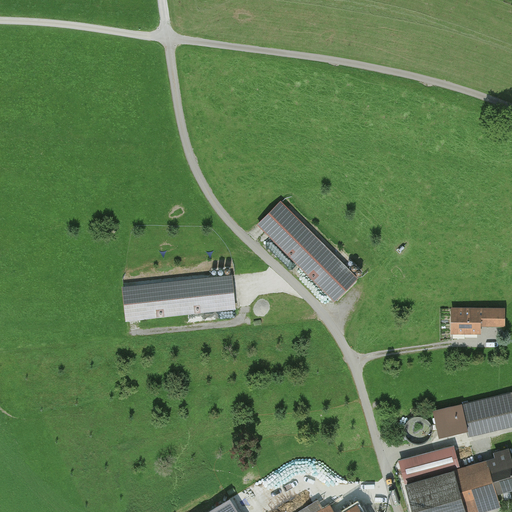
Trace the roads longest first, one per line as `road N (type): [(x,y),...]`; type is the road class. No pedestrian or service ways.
road 1 (track): [(399,511),(341,336),(204,181),(183,125),(169,36)]
road 2 (residential): [(169,36),(398,71),(511,107)]
road 3 (track): [(0,18),(50,17),(169,36)]
